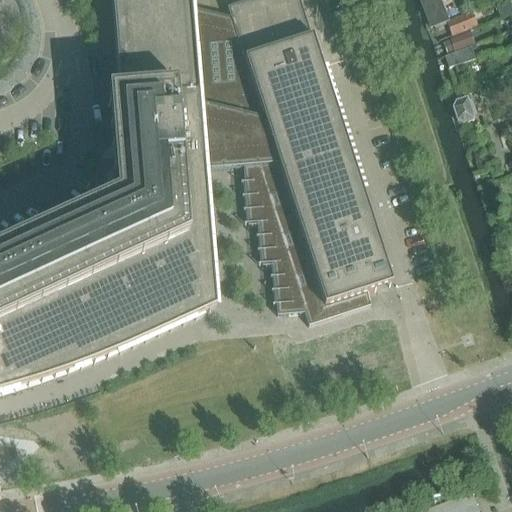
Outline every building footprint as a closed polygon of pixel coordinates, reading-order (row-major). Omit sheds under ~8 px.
[(0,396),(1,397),(15,393),(27,389),(41,385),(55,380),(68,376),(81,371),(95,366),(107,361),(120,356),(132,350),(146,344),(215,312),(204,174),(243,170),(244,175),(247,214),(248,228),(259,228),(261,255),(262,269),(273,268),(276,304),(277,318),(305,316),(309,329),(371,309),(367,296),(392,288),(298,0),(259,0),(227,10),(231,20),(203,14),(204,5),(205,0),(111,0),(112,7),(125,158),(129,209),(0,268),(0,396)] [(472,14),(447,25),(453,38),(477,28),(472,14)] [(470,33),(444,43),(449,55),(475,45),(470,33)] [(454,56),(445,59),(449,70),(458,66),(454,56)] [(456,105),(453,110),(457,123),(463,125),(474,121),(467,101),(456,105)] [(499,183),(485,188),(490,200),(503,195),(499,183)]
